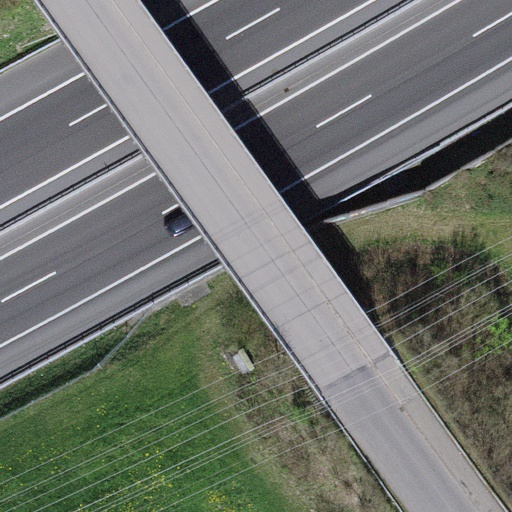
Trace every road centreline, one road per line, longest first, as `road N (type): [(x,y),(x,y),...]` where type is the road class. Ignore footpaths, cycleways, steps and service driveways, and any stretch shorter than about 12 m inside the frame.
road 1 (unclassified): [(81,0),(449,511)]
road 2 (motorway): [(0,316),(511,31)]
road 3 (motorway): [(259,0),(0,147)]
